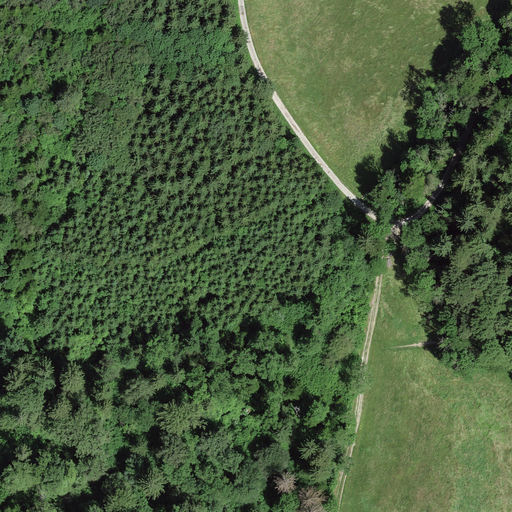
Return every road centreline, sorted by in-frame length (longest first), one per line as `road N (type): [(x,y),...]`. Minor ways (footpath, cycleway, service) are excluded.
road 1 (track): [(241,0),(257,67),(290,122),(346,193),(382,221),(414,219),(429,204),(471,119),(511,73)]
road 2 (track): [(386,222),(336,511)]
